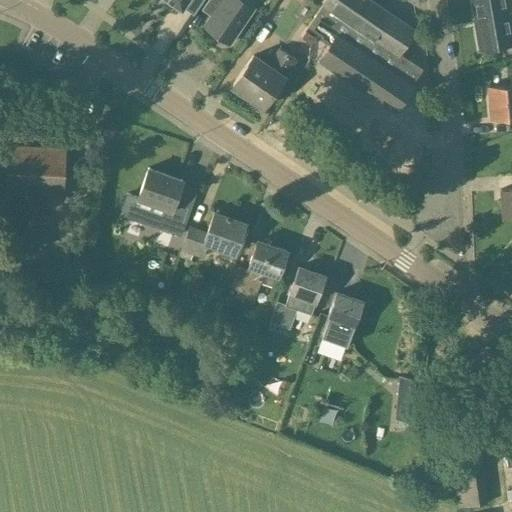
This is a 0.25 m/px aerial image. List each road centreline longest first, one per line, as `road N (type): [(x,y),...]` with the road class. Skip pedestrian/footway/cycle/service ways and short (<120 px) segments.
road 1 (secondary): [(511,332),(54,29),(0,2)]
road 2 (residential): [(438,214),(453,134),(437,0)]
